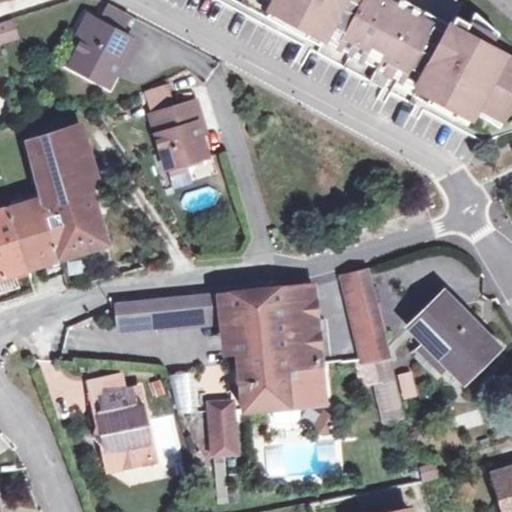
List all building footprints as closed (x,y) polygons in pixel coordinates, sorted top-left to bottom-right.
[(498,130),(511,104),(511,64),(489,52),(496,39),(456,17),(463,4),(455,0),(241,0),(240,4),(279,26),(276,32),(450,125),(453,119),(466,126),(472,116),(498,130)] [(100,24),(120,35),(128,20),(107,9),(100,24)] [(132,41),(120,35),(100,24),(86,17),(78,34),(84,37),(70,67),(108,87),(115,75),(131,43),(132,41)] [(0,42),(15,40),(11,18),(0,19),(0,42)] [(136,46),(131,43),(115,75),(120,78),(136,46)] [(155,114),(176,107),(169,86),(148,93),(155,114)] [(176,107),(155,114),(151,116),(167,169),(170,168),(187,162),(208,156),(197,125),(202,123),(195,101),(176,107)] [(0,281),(60,259),(105,247),(69,130),(26,144),(42,200),(0,212),(0,281)] [(187,162),(170,168),(176,187),(194,181),(187,162)] [(359,273),(344,277),(347,287),(371,281),(369,276),(360,278),(359,273)] [(377,360),(390,357),(371,281),(347,287),(365,363),(377,360)] [(311,285),(229,293),(231,314),(242,410),(324,402),(319,366),(311,285)] [(427,344),(446,362),(464,379),(497,346),(442,292),(409,326),(427,344)] [(229,293),(206,295),(208,316),(231,314),(229,293)] [(208,316),(206,295),(115,304),(118,325),(138,324),(138,327),(159,326),(159,321),(208,316)] [(446,362),(427,344),(420,351),(439,369),(446,362)] [(383,423),(404,417),(390,357),(377,360),(381,385),(374,386),(383,423)] [(395,373),(401,399),(415,396),(410,370),(395,373)] [(176,411),(195,409),(190,371),(171,373),(176,411)] [(119,377),(93,383),(96,397),(122,392),(119,377)] [(104,458),(122,469),(142,464),(151,450),(142,405),(136,406),(134,393),(123,395),(122,392),(96,397),(104,439),(101,439),(104,458)] [(212,445),(236,444),(233,410),(208,411),(212,445)] [(122,469),(104,458),(107,472),(122,469)] [(502,511),(509,511),(511,511),(511,466),(493,472),(502,511)]
